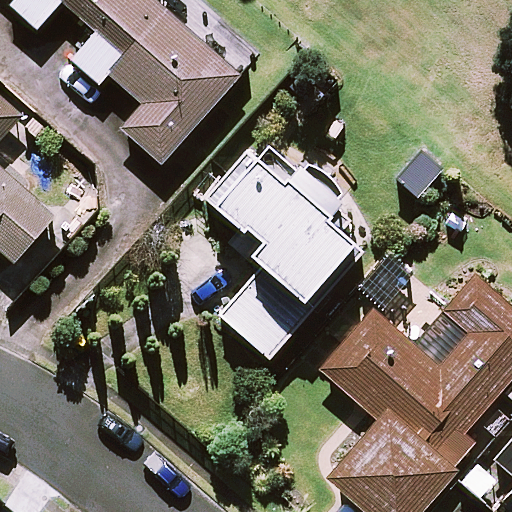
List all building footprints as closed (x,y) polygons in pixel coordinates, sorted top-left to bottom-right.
[(239,76),(152,0),(15,0),(9,6),(36,30),(61,2),(96,33),(71,61),(98,85),(107,74),(142,105),(120,129),(161,165),(239,76)] [(0,143),(22,115),(0,97),(0,143)] [(268,358),(363,247),(333,221),(351,199),(307,161),(298,170),(267,143),(257,155),(250,150),(206,201),(257,244),(247,255),(261,267),(219,316),(268,358)] [(55,216),(0,167),(0,250),(14,263),(55,216)] [(411,279),(386,258),(358,290),(383,312),(411,279)] [(325,477),(364,511),(416,511),(449,475),(487,509),(507,486),(476,459),(511,418),(511,306),(477,275),(414,346),(374,310),(321,370),(376,420),(325,477)] [(511,511),(511,439),(494,461),(511,476),(511,495),(503,507),(508,511),(511,511)]
